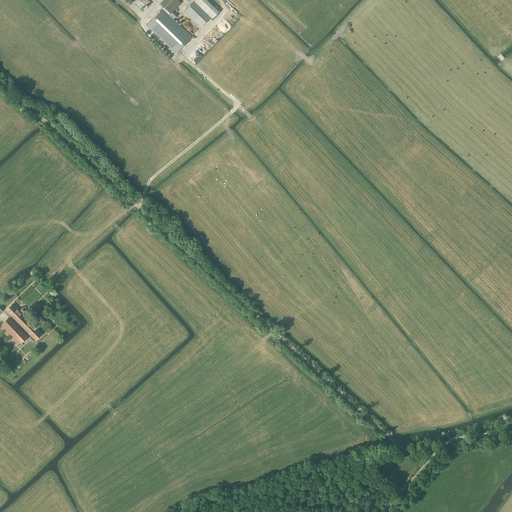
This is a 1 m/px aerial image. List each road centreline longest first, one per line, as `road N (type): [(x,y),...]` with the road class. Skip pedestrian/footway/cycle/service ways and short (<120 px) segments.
road 1 (track): [(440,446),(398,445),(135,204)]
road 2 (track): [(0,457),(122,333),(121,318),(69,261),(113,223),(123,233)]
road 3 (track): [(135,204),(157,172),(237,103),(175,58),(122,0)]
road 4 (track): [(135,204),(0,80)]
